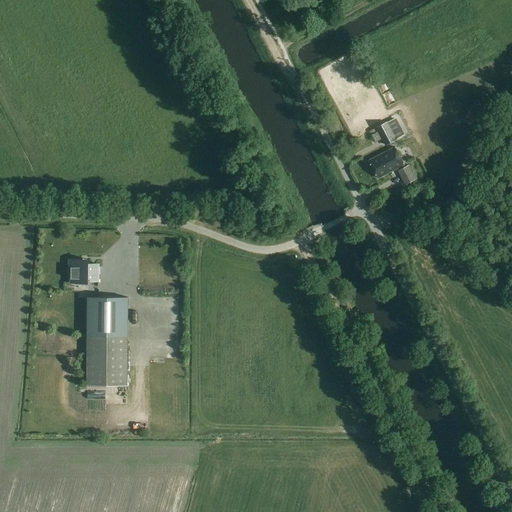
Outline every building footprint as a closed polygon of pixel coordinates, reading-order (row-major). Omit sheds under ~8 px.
[(388,122),(397,139),(405,135),(395,118),(388,122)] [(385,146),(397,139),(388,122),(376,128),(385,146)] [(378,177),(397,167),(389,151),(370,161),(378,177)] [(405,185),(416,179),(409,165),(398,171),(405,185)] [(446,203),(455,211),(468,199),(459,190),(446,203)] [(88,266),(88,262),(70,261),(70,275),(72,276),(72,285),(88,285),(88,283),(98,283),(98,266),(88,266)] [(127,298),(87,298),(87,386),(127,386),(127,298)]
